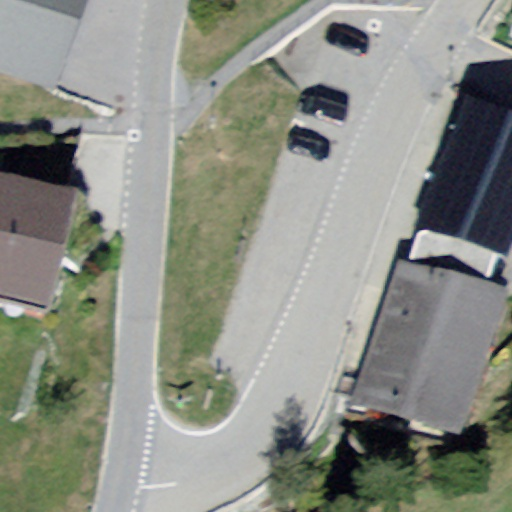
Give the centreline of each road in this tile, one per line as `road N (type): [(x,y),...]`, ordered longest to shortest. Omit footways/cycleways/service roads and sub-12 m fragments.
road 1 (residential): [(119,489),(223,473),(260,446),(280,414),(381,154),(421,68),(466,0)]
road 2 (residential): [(176,0),(119,489)]
